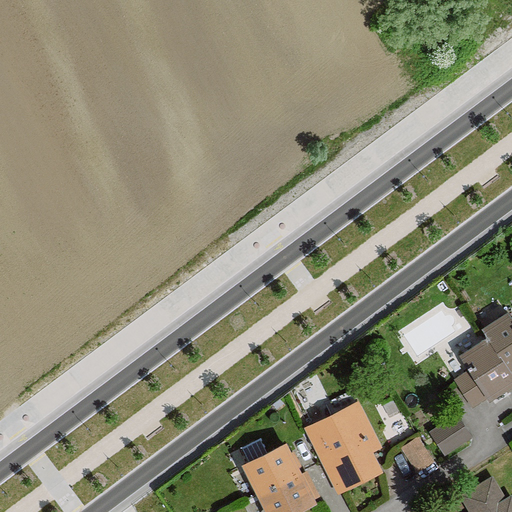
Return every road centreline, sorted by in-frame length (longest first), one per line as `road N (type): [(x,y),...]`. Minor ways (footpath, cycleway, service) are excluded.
road 1 (residential): [(511,88),(0,471)]
road 2 (residential): [(95,511),(511,199)]
